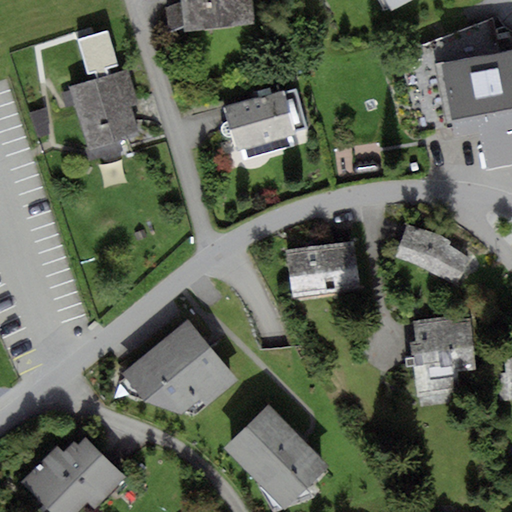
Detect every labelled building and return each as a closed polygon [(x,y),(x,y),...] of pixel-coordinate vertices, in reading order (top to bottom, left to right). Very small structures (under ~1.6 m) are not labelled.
[(252,0),(188,0),(190,29),(254,25),(252,0)] [(375,0),(384,17),(416,0),(375,0)] [(511,31),(430,50),(451,145),(483,137),(490,169),(511,164),(511,31)] [(128,69),(69,87),(88,151),(140,135),(132,107),(139,105),(128,69)] [(289,96),(226,111),(239,163),(302,148),(289,96)] [(476,255),(410,228),(396,261),(462,289),(476,255)] [(346,242),(288,251),(297,304),(355,294),(346,242)] [(441,305),(395,316),(416,409),(462,399),(441,305)] [(236,380),(188,321),(123,374),(145,401),(181,414),(201,398),(206,405),(236,380)] [(511,414),(511,356),(498,357),(499,415),(511,414)] [(324,459),(270,406),(233,443),(287,497),(324,459)] [(57,446),(21,483),(51,511),(77,511),(87,502),(95,509),(126,477),(85,438),(78,446),(74,442),(64,452),(57,446)]
